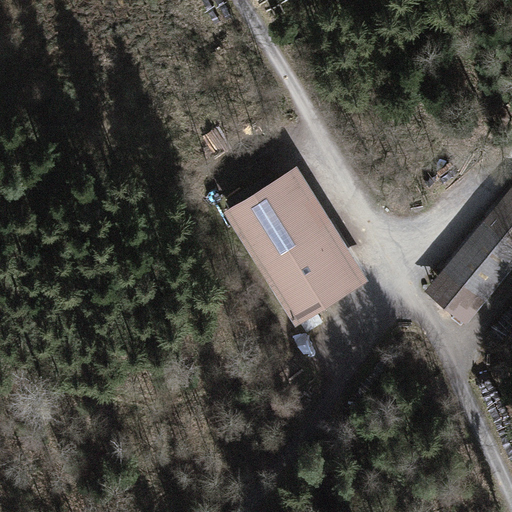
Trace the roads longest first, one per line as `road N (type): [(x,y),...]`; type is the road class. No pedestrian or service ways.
road 1 (track): [(237,0),(404,280)]
road 2 (track): [(242,511),(404,280)]
road 3 (track): [(511,501),(404,280)]
road 4 (track): [(404,280),(511,159)]
